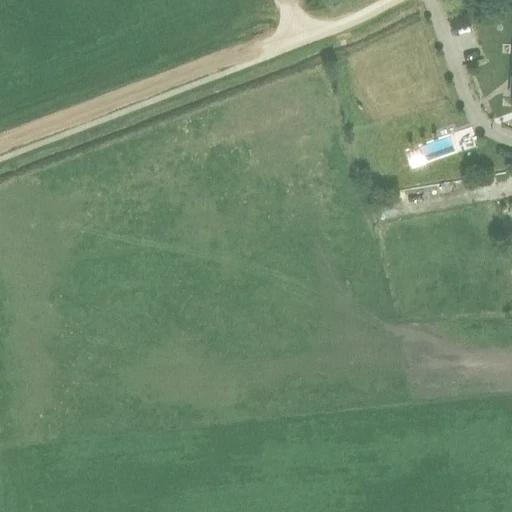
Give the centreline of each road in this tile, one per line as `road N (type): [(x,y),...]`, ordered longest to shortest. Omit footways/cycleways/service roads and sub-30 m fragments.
road 1 (track): [(269,47),(0,145)]
road 2 (track): [(269,47),(392,0)]
